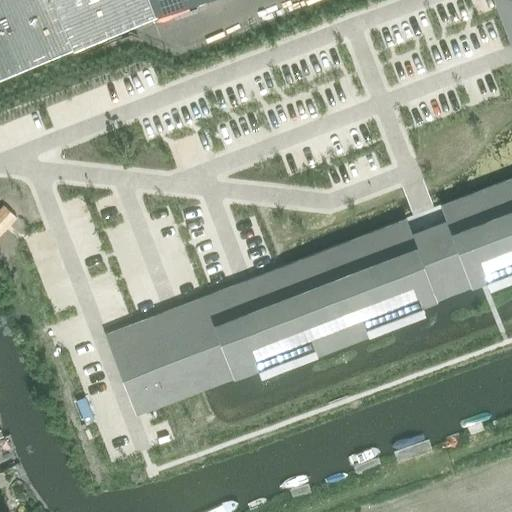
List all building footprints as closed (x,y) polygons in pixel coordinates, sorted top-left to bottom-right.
[(0,0),(0,77),(73,46),(72,43),(54,0),(0,0)] [(55,0),(72,43),(148,12),(143,0),(55,0)] [(511,174),(296,258),(102,333),(137,424),(511,279),(511,0),(505,0),(511,17),(511,174)] [(143,0),(148,12),(151,19),(199,0),(143,0)] [(6,454),(0,455),(0,468),(9,466),(6,454)]
